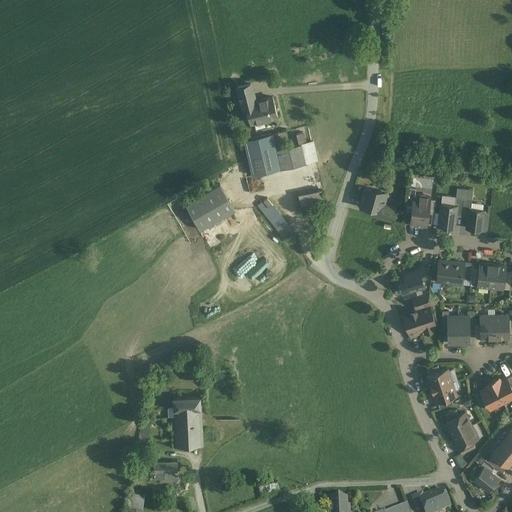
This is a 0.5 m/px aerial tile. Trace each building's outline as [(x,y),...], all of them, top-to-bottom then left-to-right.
[(249,82),(235,86),(239,102),(253,99),(249,82)] [(251,126),(279,119),(274,99),(246,105),(251,126)] [(300,143),(312,140),(308,125),(296,129),(300,143)] [(273,134),(248,141),(252,160),(242,162),(245,178),(281,170),(277,150),(273,134)] [(301,144),(277,150),(281,170),(306,164),(301,144)] [(220,186),(185,205),(200,231),(234,212),(220,186)] [(416,188),(409,187),(407,205),(413,206),(414,194),(415,194),(416,188)] [(386,194),(365,188),(360,205),(377,210),(381,211),(383,204),(386,194)] [(465,189),(457,188),(456,197),(464,198),(465,189)] [(473,190),(465,189),(464,198),(472,199),(473,190)] [(321,190),(298,194),(301,211),(324,207),(321,190)] [(415,194),(414,194),(413,206),(411,224),(426,226),(427,223),(428,211),(430,196),(415,194)] [(464,198),(456,197),(455,206),(457,206),(456,215),(462,216),(464,198)] [(280,214),(267,198),(258,206),(271,222),(280,214)] [(472,199),(464,198),(462,216),(468,216),(469,208),(471,209),(472,199)] [(396,208),(383,204),(381,211),(377,210),(375,216),(392,221),(396,208)] [(455,206),(441,204),(439,226),(454,228),(456,215),(457,206),(455,206)] [(471,209),(469,208),(468,216),(466,228),(482,230),(485,210),(471,209)] [(464,263),(439,260),(437,278),(436,278),(435,282),(444,283),(444,281),(462,283),(462,277),(464,263)] [(473,262),(464,261),(464,263),(462,277),(471,278),(472,268),(473,262)] [(493,265),(480,264),(480,268),(478,286),(490,287),(493,265)] [(505,266),(493,265),(490,287),(503,288),(505,271),(505,266)] [(480,268),(472,268),(471,278),(471,285),(478,286),(480,268)] [(403,293),(425,287),(422,279),(425,278),(423,269),(404,275),(406,282),(400,284),(403,293)] [(511,272),(505,271),(503,288),(510,289),(511,272)] [(217,306),(232,298),(224,280),(192,296),(198,308),(203,305),(214,300),(217,306)] [(429,291),(412,297),(417,310),(430,305),(430,306),(434,305),(438,299),(429,291)] [(417,310),(403,314),(410,334),(411,339),(420,336),(419,331),(424,329),(425,333),(434,330),(433,326),(436,325),(430,306),(430,305),(417,310)] [(495,338),(494,315),(480,315),(481,325),(481,338),(495,338)] [(508,320),(508,315),(494,315),(495,338),(508,338),(508,320)] [(459,343),(458,316),(449,316),(448,316),(448,329),(449,343),(459,343)] [(469,328),(468,316),(458,316),(459,343),(469,343),(469,328)] [(438,365),(427,369),(429,375),(440,371),(438,365)] [(429,375),(428,375),(432,389),(452,382),(447,369),(440,371),(429,375)] [(511,388),(507,378),(506,377),(497,382),(496,380),(492,381),(503,402),(511,397),(511,388)] [(503,402),(492,381),(489,383),(490,386),(481,390),(482,391),(488,404),(491,409),(503,402)] [(452,382),(432,389),(437,403),(438,402),(451,398),(456,396),(452,382)] [(482,391),(475,394),(482,408),(488,404),(482,391)] [(175,448),(204,446),(201,398),(172,400),(175,448)] [(451,398),(438,402),(440,408),(453,404),(451,398)] [(456,409),(445,415),(448,421),(459,416),(456,409)] [(448,421),(446,423),(452,435),(471,425),(465,413),(459,416),(448,421)] [(471,425),(452,435),(458,447),(461,446),(472,441),(478,438),(471,425)] [(511,430),(502,442),(511,450),(511,430)] [(472,441),(461,446),(464,452),(475,447),(472,441)] [(511,461),(511,450),(502,442),(493,454),(507,466),(508,466),(511,461)] [(507,466),(493,454),(488,461),(495,467),(502,473),(507,466)] [(488,461),(485,459),(481,464),(484,467),(484,466),(491,471),(495,467),(488,461)] [(178,460),(154,460),(154,481),(178,481),(178,460)] [(491,471),(484,466),(484,467),(474,479),(488,491),(499,478),(491,471)] [(424,499),(419,500),(423,509),(424,511),(438,511),(450,507),(444,493),(443,491),(441,492),(440,491),(424,499)] [(422,494),(411,499),(417,511),(423,509),(419,500),(424,499),(422,494)] [(142,511),(145,497),(131,495),(128,511),(142,511)] [(347,511),(347,498),(330,499),(330,511),(347,511)]
